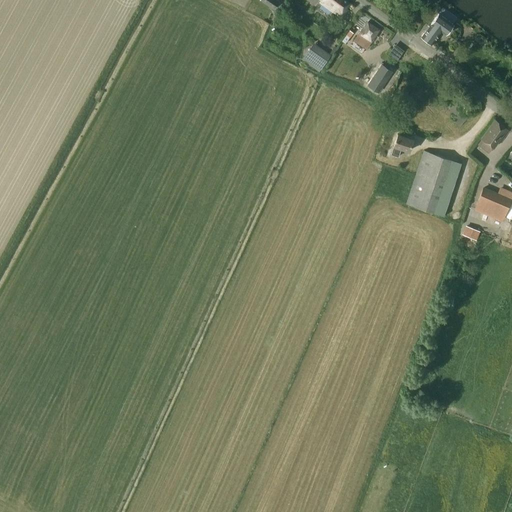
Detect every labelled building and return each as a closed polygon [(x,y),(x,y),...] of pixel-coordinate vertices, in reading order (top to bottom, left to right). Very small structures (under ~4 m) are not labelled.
[(259,0),(273,10),(272,11),(275,13),(282,3),(277,0),(259,0)] [(347,1),(346,0),(308,0),(315,5),(319,1),(341,18),(348,10),(343,6),(347,1)] [(453,24),(457,17),(443,7),(439,13),(421,37),(432,44),(441,31),(445,34),(453,24)] [(367,23),(355,41),(365,48),(378,30),(367,23)] [(388,52),(396,59),(404,50),(395,43),(388,52)] [(302,58),(320,70),(330,56),(312,44),(302,58)] [(381,65),(368,85),(378,92),(392,72),(381,65)] [(472,113),(456,100),(448,109),(457,116),(452,121),(460,128),(472,113)] [(507,129),(495,120),(481,138),(493,148),(507,129)] [(394,146),(409,151),(413,139),(397,134),(394,146)] [(424,150),(406,203),(443,216),(461,163),(424,150)] [(502,221),(511,196),(511,191),(500,187),(497,192),(482,186),(473,210),(502,221)] [(477,239),(479,229),(464,225),(462,235),(477,239)]
